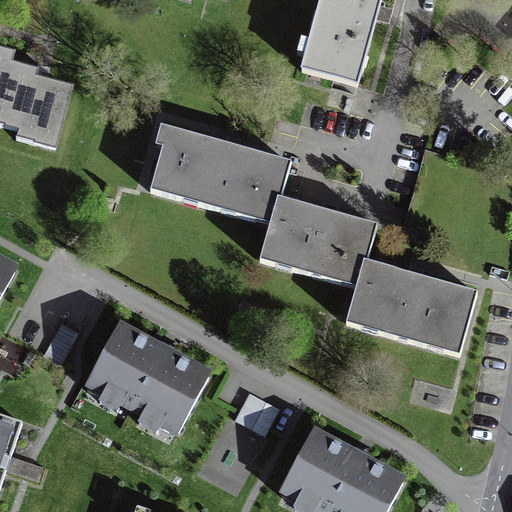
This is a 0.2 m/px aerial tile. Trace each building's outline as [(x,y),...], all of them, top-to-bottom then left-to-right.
[(357,88),(381,0),(321,0),(310,44),(301,41),(297,56),(306,58),(302,73),(357,88)] [(0,118),(7,120),(5,128),(36,136),(34,144),(55,150),(70,92),(34,82),(36,75),(9,68),(12,58),(0,54),(0,118)] [(262,263),(289,166),(266,159),(169,132),(168,133),(152,193),(271,226),(261,262),(262,263)] [(347,325),(348,326),(375,229),(279,202),(290,166),(289,166),(262,263),(357,289),(347,325)] [(376,229),(375,229),(348,326),(459,356),(476,296),(391,272),(366,265),(376,229)] [(0,299),(15,272),(0,264),(0,299)] [(161,424),(179,433),(209,378),(170,357),(170,355),(158,349),(158,350),(118,329),(88,384),(106,394),(108,390),(124,399),(122,402),(145,415),(147,411),(163,420),(161,424)] [(10,460),(11,457),(22,424),(0,416),(0,490),(5,474),(6,472),(7,472),(11,460),(10,460)] [(387,511),(403,483),(364,462),(364,461),(352,454),(352,456),(312,434),(282,490),(300,499),(302,495),(318,504),(316,508),(323,511),(387,511)]
